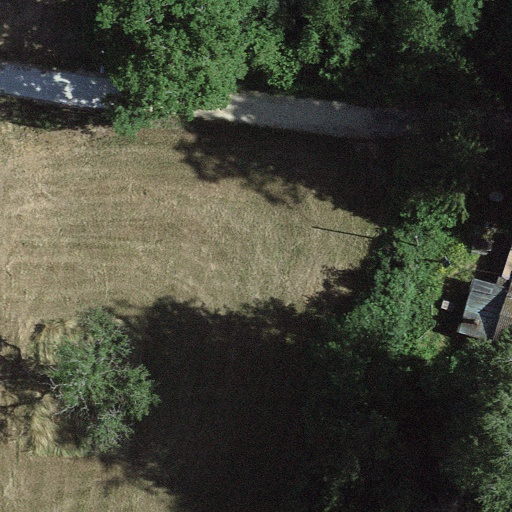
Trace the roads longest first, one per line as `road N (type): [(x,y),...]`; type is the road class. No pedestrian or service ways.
road 1 (track): [(0,107),(111,105),(511,126)]
road 2 (track): [(111,105),(168,0)]
